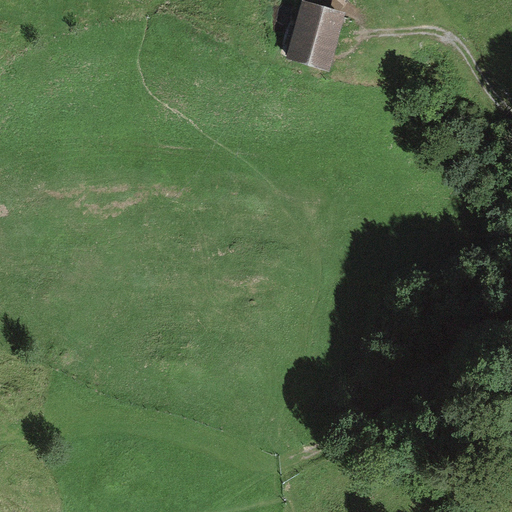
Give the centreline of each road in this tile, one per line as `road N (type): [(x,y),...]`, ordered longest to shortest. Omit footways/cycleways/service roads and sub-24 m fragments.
road 1 (track): [(511,325),(480,330),(435,357),(378,410),(276,467)]
road 2 (track): [(511,114),(446,36),(355,35)]
